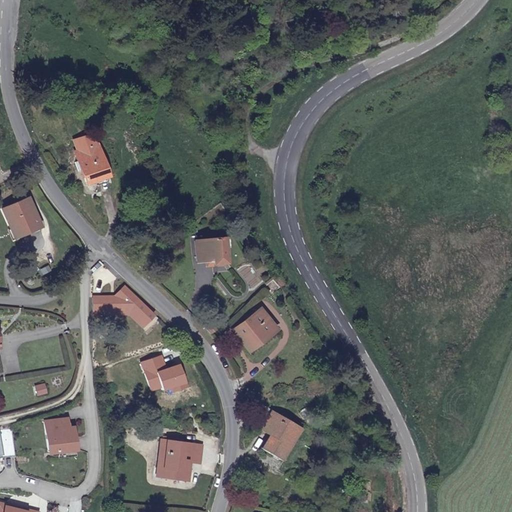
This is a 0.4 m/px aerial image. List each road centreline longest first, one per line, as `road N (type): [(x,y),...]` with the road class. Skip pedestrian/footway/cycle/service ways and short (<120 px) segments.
road 1 (secondary): [(477,0),(440,33),(327,98),(294,145),(286,174),(299,250),(401,426),(421,511)]
road 2 (residential): [(104,243),(195,339),(218,375),(233,443),(214,511)]
road 3 (residential): [(7,0),(1,29),(14,110),(48,186),(104,243)]
road 4 (residential): [(85,356),(95,466),(85,488),(64,493),(17,482)]
